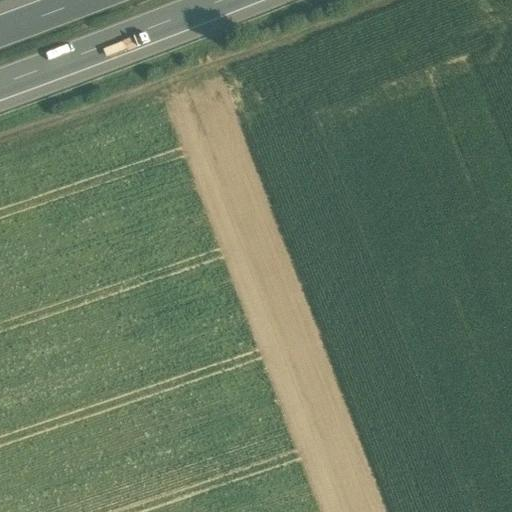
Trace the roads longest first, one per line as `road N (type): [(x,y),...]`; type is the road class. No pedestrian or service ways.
road 1 (track): [(0,142),(380,0)]
road 2 (motorway): [(0,97),(255,0)]
road 3 (motorway): [(116,0),(0,43)]
